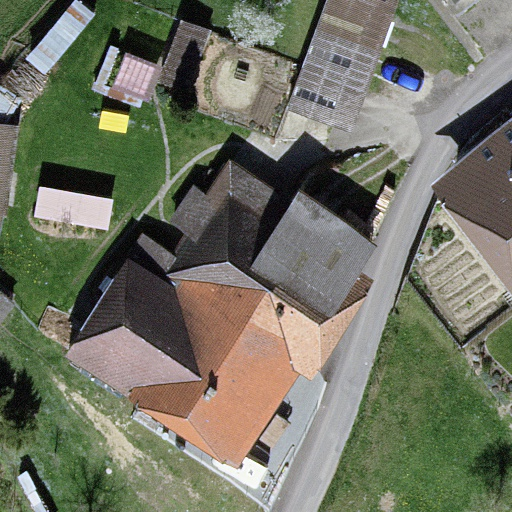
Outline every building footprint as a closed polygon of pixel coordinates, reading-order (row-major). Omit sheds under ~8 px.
[(363,0),(326,0),(290,101),(346,121),(387,8),(363,0)] [(183,19),(162,76),(188,86),(209,30),(183,19)] [(511,118),(457,159),(511,232),(511,118)] [(0,205),(4,206),(8,180),(16,126),(0,124),(0,205)] [(300,344),(370,236),(298,188),(289,203),(231,164),(211,195),(195,184),(174,216),(190,226),(174,251),(143,231),(123,262),(179,301),(191,283),(247,318),(252,311),(292,338),(300,344)] [(157,379),(232,429),(291,339),(292,338),(252,311),(247,318),(191,283),(179,301),(123,262),(69,344),(146,396),(157,379)]
